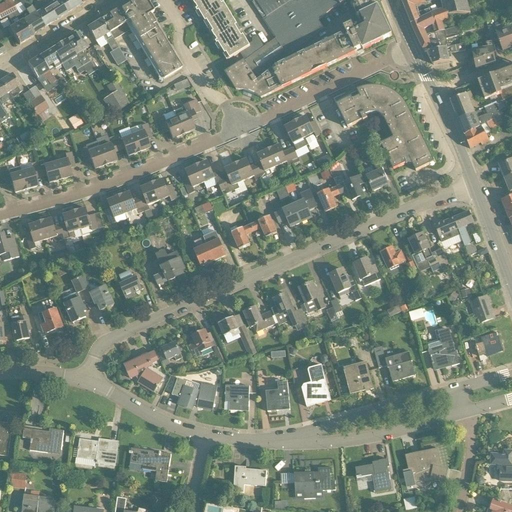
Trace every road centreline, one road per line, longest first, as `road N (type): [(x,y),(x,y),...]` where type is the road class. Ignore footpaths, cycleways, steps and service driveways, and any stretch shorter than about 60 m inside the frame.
road 1 (residential): [(85,382),(103,342),(472,182)]
road 2 (residential): [(12,211),(135,174),(237,128)]
road 3 (residential): [(237,128),(410,48)]
road 4 (residential): [(291,441),(336,442),(465,411)]
road 5 (residential): [(459,387),(291,441)]
road 6 (residential): [(237,128),(187,58),(164,0)]
road 7 (residential): [(203,436),(85,382)]
road 8 (residential): [(0,64),(112,0)]
